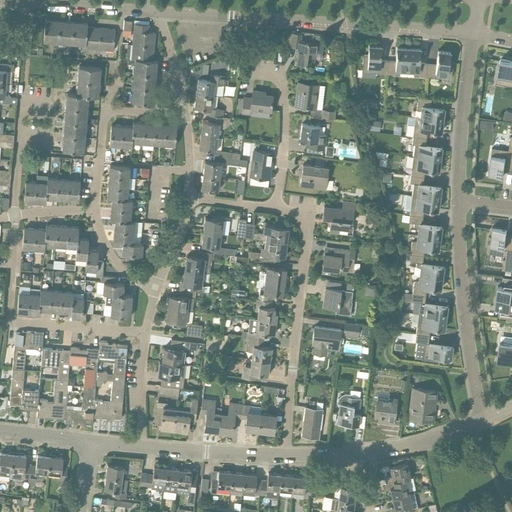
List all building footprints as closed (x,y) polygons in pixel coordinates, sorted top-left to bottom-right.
[(43,42),(85,45),(87,27),(87,23),(45,20),(43,42)] [(133,35),(132,20),(124,20),(124,35),(133,35)] [(132,45),(153,47),(155,33),(148,32),(149,25),(134,24),(132,45)] [(84,49),(100,50),(101,28),(87,27),(85,45),(84,49)] [(101,28),(100,50),(113,51),(115,29),(101,28)] [(290,33),(288,47),(297,48),(295,64),(313,67),(315,52),(321,53),(322,45),(316,44),(300,42),(301,34),(290,33)] [(135,60),(152,61),(153,47),(132,45),(131,59),(135,60)] [(387,74),(388,61),(380,60),(381,47),(369,46),(368,56),(363,55),(362,69),(363,69),(363,68),(374,69),(375,73),(382,74),(387,74)] [(407,71),(408,48),(397,48),(396,61),(388,61),(387,74),(399,75),(400,70),(407,71)] [(408,48),(407,71),(414,71),(414,76),(427,77),(427,63),(419,63),(420,49),(408,48)] [(427,63),(427,77),(439,78),(440,73),(451,75),(451,76),(452,76),(454,62),(449,62),(450,52),(438,50),(436,64),(427,63)] [(500,59),(496,84),(511,86),(511,60),(503,59),(500,59)] [(131,102),(153,103),(156,61),(152,61),(135,60),(131,102)] [(0,83),(6,84),(7,71),(13,71),(13,65),(0,63),(0,83)] [(77,80),(88,81),(99,82),(100,68),(78,67),(77,80)] [(197,80),(196,94),(211,95),(217,96),(222,97),(223,85),(225,86),(226,77),(210,75),(209,81),(197,80)] [(99,82),(88,81),(77,80),(76,94),(88,96),(98,97),(99,82)] [(297,82),(294,106),(310,108),(316,109),(317,101),(323,101),(325,86),(319,85),(297,82)] [(0,83),(0,102),(9,103),(16,103),(16,98),(11,97),(7,92),(5,92),(6,84),(0,83)] [(226,84),(225,94),(235,95),(236,85),(226,84)] [(257,109),(261,110),(270,111),(271,104),(272,96),(264,95),(265,92),(252,90),(251,98),(243,97),(242,105),(240,105),(239,113),(250,115),(251,110),(257,111),(257,109)] [(88,96),(76,94),(66,94),(65,108),(87,110),(88,96)] [(196,94),(194,107),(208,109),(209,109),(209,108),(211,95),(196,94)] [(420,118),(442,121),(444,109),(430,107),(431,100),(418,98),(416,109),(421,111),(420,118)] [(0,116),(4,116),(5,110),(9,110),(9,103),(0,102),(0,116)] [(86,124),(87,110),(65,108),(64,122),(86,124)] [(216,109),(209,108),(209,109),(208,109),(207,115),(209,115),(221,117),(222,110),(216,109)] [(322,110),(321,118),(334,119),(335,112),(336,111),(322,110)] [(200,134),(218,137),(219,128),(223,129),(229,125),(230,118),(221,117),(209,115),(208,121),(202,120),(200,134)] [(442,121),(420,118),(419,124),(414,125),(413,137),(426,138),(427,131),(441,132),(442,121)] [(380,130),(381,120),(372,119),(370,129),(380,130)] [(481,127),(493,128),(494,120),(482,119),(481,127)] [(0,140),(13,142),(14,135),(1,134),(2,122),(0,121),(0,140)] [(63,136),(85,138),(86,124),(64,122),(63,136)] [(142,148),(142,143),(143,123),(132,122),(132,127),(131,136),(132,136),(132,143),(139,143),(139,147),(142,148)] [(142,143),(153,144),(154,124),(143,123),(142,143)] [(153,144),(164,145),(165,125),(154,124),(153,144)] [(308,148),(324,150),(326,135),(318,134),(319,126),(301,124),(299,140),(309,141),(308,148)] [(111,125),(109,145),(117,146),(120,146),(122,126),(111,125)] [(165,125),(164,145),(175,146),(176,126),(165,125)] [(122,126),(120,146),(131,147),(132,143),(132,136),(131,136),(132,127),(122,126)] [(199,148),(214,150),(216,150),(218,137),(200,134),(199,148)] [(85,138),(63,136),(62,150),(84,152),(85,138)] [(492,148),(489,175),(503,177),(504,169),(511,170),(511,136),(509,150),(492,148)] [(426,138),(413,137),(412,144),(414,145),(413,156),(440,160),(441,148),(425,146),(426,138)] [(272,153),(253,150),(250,177),(269,179),(272,153)] [(413,156),(411,175),(424,177),(425,170),(438,171),(440,160),(413,156)] [(239,159),(224,157),(223,164),(246,167),(247,160),(239,159)] [(202,175),(219,178),(221,163),(204,161),(202,175)] [(109,176),(129,178),(129,167),(109,165),(109,176)] [(302,165),(299,186),(325,189),(328,168),(302,165)] [(0,177),(10,178),(11,171),(0,169),(0,177)] [(57,199),(67,200),(69,180),(61,179),(61,177),(60,175),(58,175),(58,179),(57,199)] [(219,178),(202,175),(201,189),(217,191),(219,178)] [(424,177),(411,175),(409,183),(414,184),(412,195),(439,199),(441,187),(423,184),(424,177)] [(108,187),(128,189),(129,178),(109,176),(108,187)] [(0,184),(9,186),(10,178),(0,177),(0,184)] [(46,198),(57,199),(58,179),(47,178),(46,183),(46,198)] [(69,180),(67,200),(78,201),(80,181),(69,180)] [(23,201),(34,202),(36,182),(25,181),(23,201)] [(46,203),(46,198),(46,183),(36,182),(34,202),(46,203)] [(112,199),(127,199),(128,189),(108,187),(107,198),(112,199)] [(412,195),(410,215),(423,216),(424,209),(438,211),(439,199),(412,195)] [(111,210),(131,211),(132,202),(136,203),(136,200),(127,199),(112,199),(111,210)] [(328,232),(338,233),(352,235),(353,226),(348,225),(349,222),(352,222),(355,203),(344,202),(343,210),(324,207),(322,218),(330,219),(328,232)] [(121,220),(130,221),(131,211),(111,210),(110,220),(115,221),(121,221),(121,220)] [(423,216),(410,215),(409,222),(414,223),(414,227),(418,229),(417,235),(440,238),(441,227),(422,224),(423,216)] [(203,232),(221,234),(223,220),(205,218),(203,232)] [(237,236),(244,237),(245,223),(246,220),(239,219),(237,236)] [(114,232),(134,233),(135,224),(135,221),(130,221),(121,220),(121,221),(115,221),(114,232)] [(244,237),(252,238),(254,224),(245,223),(244,237)] [(44,245),(55,246),(56,226),(45,225),(45,230),(44,245)] [(55,246),(65,247),(66,227),(56,226),(55,246)] [(264,240),(286,243),(288,229),(264,226),(263,233),(265,233),(264,240)] [(77,239),(78,228),(66,227),(65,247),(76,248),(77,239)] [(490,246),(489,254),(506,256),(504,270),(511,271),(511,237),(506,237),(507,229),(492,227),(490,246)] [(22,248),(33,249),(34,229),(23,228),(22,248)] [(44,250),(44,245),(45,230),(34,229),(33,249),(44,250)] [(133,244),(133,243),(134,233),(114,232),(113,242),(122,243),(133,244)] [(237,250),(219,247),(221,234),(203,232),(201,246),(213,247),(212,253),(236,256),(237,250)] [(440,238),(417,235),(417,242),(412,242),(410,254),(423,256),(424,248),(438,250),(440,238)] [(86,260),(87,250),(88,240),(77,239),(76,248),(75,259),(86,260)] [(248,251),(248,258),(267,260),(268,254),(280,256),(284,257),(286,243),(264,240),(263,246),(260,246),(260,252),(248,251)] [(142,255),(142,247),(143,244),(133,243),(133,244),(122,243),(122,254),(126,254),(125,261),(141,262),(141,255),(142,255)] [(322,272),(329,273),(330,270),(347,272),(350,251),(325,247),(322,272)] [(97,271),(96,276),(100,276),(102,276),(103,261),(97,261),(98,251),(87,250),(86,260),(85,270),(97,271)] [(184,270),(203,272),(205,259),(211,259),(212,253),(196,251),(195,257),(186,255),(184,270)] [(423,256),(410,254),(409,262),(416,263),(416,267),(420,268),(420,275),(442,278),(443,266),(422,263),(423,256)] [(248,258),(236,256),(235,263),(247,264),(248,258)] [(258,279),(284,283),(286,269),(262,266),(262,272),(259,272),(258,279)] [(190,291),(203,292),(206,293),(207,286),(202,286),(203,272),(184,270),(182,284),(190,285),(190,291)] [(442,278),(420,275),(419,282),(414,282),(412,294),(425,295),(426,288),(440,290),(442,278)] [(106,294),(122,294),(123,284),(115,283),(116,277),(111,277),(102,276),(100,276),(100,282),(103,282),(101,293),(106,294)] [(497,287),(496,297),(511,299),(511,278),(505,277),(505,278),(504,288),(502,287),(497,287)] [(260,287),(259,294),(282,297),(284,283),(258,279),(257,279),(256,287),(260,287)] [(335,313),(351,315),(350,314),(351,302),(352,292),(341,290),(325,288),(324,294),(326,295),(324,308),(336,309),(335,313)] [(167,308),(186,310),(192,311),(193,301),(201,302),(202,299),(203,292),(190,291),(178,289),(177,297),(169,296),(167,308)] [(231,296),(235,296),(243,298),(244,291),(232,289),(231,296)] [(39,310),(49,311),(51,291),(40,290),(40,295),(39,310)] [(49,311),(60,312),(61,291),(51,291),(49,311)] [(60,312),(71,313),(71,306),(72,306),(73,297),(73,292),(61,291),(60,312)] [(16,313),(27,314),(29,294),(18,293),(16,313)] [(39,315),(39,310),(40,295),(29,294),(27,314),(39,315)] [(110,305),(130,307),(131,295),(122,294),(106,294),(105,304),(110,305)] [(425,295),(412,294),(411,301),(420,303),(418,314),(445,318),(447,306),(424,303),(425,295)] [(71,306),(71,313),(70,317),(82,318),(83,298),(73,297),(72,306),(71,306)] [(511,299),(496,297),(495,308),(499,309),(501,309),(500,319),(501,319),(511,320),(511,299)] [(254,319),(276,322),(277,313),(274,313),(274,308),(271,307),(272,301),(256,299),(254,311),(255,311),(254,319)] [(110,316),(130,317),(130,307),(110,305),(110,313),(110,316)] [(186,310),(167,308),(166,322),(172,323),(185,325),(186,310)] [(418,314),(416,334),(429,335),(430,328),(444,329),(445,318),(418,314)] [(246,338),(261,340),(263,341),(264,334),(269,335),(270,334),(274,334),(276,322),(254,319),(249,318),(247,332),(247,331),(246,338)] [(342,334),(358,336),(359,324),(358,324),(358,322),(345,321),(345,322),(344,322),(342,334)] [(185,335),(201,337),(202,325),(187,323),(185,335)] [(327,349),(338,350),(341,330),(314,326),(311,347),(313,347),(312,354),(326,356),(327,349)] [(12,369),(24,370),(24,369),(23,369),(24,363),(25,351),(24,351),(25,348),(42,349),(42,348),(43,333),(22,331),(22,333),(15,333),(12,369)] [(429,335),(416,334),(415,342),(425,343),(423,359),(422,359),(422,360),(440,362),(441,357),(451,358),(452,346),(428,343),(429,335)] [(251,359),(269,361),(271,348),(261,346),(261,340),(246,338),(244,352),(252,352),(251,359)] [(161,361),(183,364),(186,341),(172,339),(171,349),(163,348),(161,361)] [(112,381),(123,382),(126,344),(116,344),(115,343),(114,342),(112,342),(112,343),(111,343),(111,344),(107,344),(107,342),(99,341),(98,349),(97,357),(114,358),(112,381)] [(511,343),(499,342),(497,359),(511,361),(511,343)] [(345,344),(345,355),(361,355),(362,344),(345,344)] [(95,387),(97,357),(98,349),(86,348),(86,350),(78,349),(79,347),(70,346),(70,351),(69,363),(68,365),(85,366),(83,386),(95,387)] [(57,379),(67,380),(68,368),(62,367),(62,362),(69,363),(70,351),(42,348),(42,349),(40,366),(58,367),(57,379)] [(255,380),(256,374),(268,375),(269,361),(251,359),(250,366),(243,365),(241,378),(255,380)] [(161,376),(160,385),(179,388),(178,388),(182,388),(184,378),(182,378),(183,364),(161,361),(159,361),(157,375),(161,376)] [(36,409),(38,398),(38,393),(22,392),(24,370),(12,369),(9,405),(19,406),(19,407),(20,407),(20,408),(36,409)] [(64,418),(65,409),(67,380),(57,379),(55,379),(53,401),(47,401),(47,399),(38,398),(36,409),(36,416),(53,417),(64,418)] [(94,399),(92,418),(114,419),(114,418),(120,419),(123,382),(112,381),(110,401),(94,399)] [(178,388),(179,388),(160,385),(159,385),(158,393),(178,395),(178,388)] [(92,425),(92,418),(94,399),(95,387),(83,386),(81,410),(65,409),(64,418),(64,423),(92,425)] [(414,388),(410,418),(433,421),(434,410),(433,410),(435,391),(414,388)] [(336,403),(339,403),(337,423),(348,424),(347,426),(356,427),(360,398),(350,397),(350,395),(348,395),(346,395),(344,395),(342,396),(341,396),(339,398),(338,399),(337,401),(336,403)] [(376,399),(374,416),(380,417),(379,422),(393,424),(396,398),(387,397),(387,398),(376,396),(376,399)] [(177,408),(174,430),(187,431),(189,416),(195,417),(198,399),(191,398),(191,401),(185,400),(184,409),(177,408)] [(204,430),(218,431),(220,413),(214,412),(215,400),(202,398),(200,414),(206,414),(204,430)] [(308,401),(308,407),(304,407),(301,436),(318,439),(322,409),(316,408),(317,402),(308,401)] [(220,413),(218,431),(232,433),(234,417),(240,418),(242,404),(228,402),(227,414),(220,413)] [(245,430),(259,431),(261,413),(249,412),(250,405),(248,404),(248,402),(242,402),(242,404),(240,418),(246,419),(245,430)] [(159,428),(174,430),(177,408),(156,405),(154,421),(160,422),(159,428)] [(261,413),(259,431),(273,433),(276,415),(261,413)] [(0,475),(10,477),(13,455),(0,453),(0,475)] [(23,478),(28,479),(29,466),(24,465),(25,456),(13,455),(10,477),(10,478),(13,478),(13,479),(20,480),(23,478)] [(43,473),(47,474),(49,457),(37,456),(35,466),(29,466),(28,479),(27,483),(32,484),(36,480),(40,481),(43,478),(43,473)] [(60,475),(59,480),(65,480),(67,468),(61,467),(62,458),(49,457),(47,474),(60,475)] [(410,479),(409,472),(406,462),(409,462),(408,457),(396,460),(397,465),(389,466),(391,476),(396,475),(397,480),(405,479),(405,480),(410,479)] [(105,477),(121,479),(123,466),(107,464),(105,477)] [(151,489),(163,490),(166,468),(154,466),(152,475),(147,474),(145,487),(151,488),(151,489)] [(175,485),(176,486),(179,469),(166,468),(163,490),(174,492),(175,485)] [(193,502),(194,492),(196,479),(190,478),(191,471),(179,469),(176,486),(189,487),(186,502),(193,502)] [(217,488),(229,489),(231,472),(218,471),(217,480),(211,480),(210,493),(216,494),(217,488)] [(229,489),(241,490),(243,474),(231,472),(229,489)] [(266,489),(279,491),(280,474),(268,473),(267,482),(261,481),(260,495),(266,496),(266,489)] [(254,494),(260,495),(261,481),(255,481),(256,475),(243,474),(241,490),(240,494),(254,495),(254,494)] [(279,491),(291,492),(293,476),(280,474),(279,491)] [(303,497),(309,497),(311,484),(305,483),(306,477),(293,476),(291,492),(304,494),(303,497)] [(111,497),(125,499),(126,493),(124,492),(126,480),(121,479),(105,477),(103,489),(112,491),(111,497)] [(338,498),(354,500),(356,488),(347,487),(348,481),(335,479),(334,485),(340,486),(338,498)] [(391,498),(409,494),(407,484),(406,485),(405,480),(405,479),(397,480),(393,481),(394,487),(389,488),(391,498)] [(399,511),(402,511),(403,511),(412,510),(411,504),(409,494),(391,498),(394,508),(398,507),(399,511)] [(345,511),(346,511),(350,511),(352,511),(354,500),(338,498),(331,497),(329,510),(333,510),(342,511),(345,511)]
